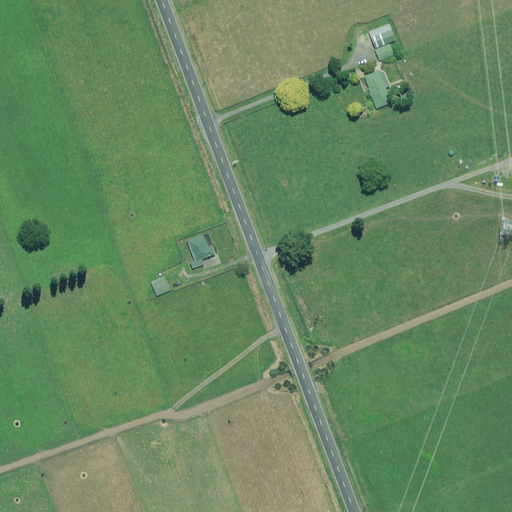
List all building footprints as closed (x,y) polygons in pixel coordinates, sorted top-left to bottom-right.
[(376,48),(391,42),(397,40),(391,23),(370,31),(376,48)] [(391,42),(376,48),(381,61),(396,55),(391,42)] [(391,86),(385,69),(365,76),(377,108),(394,102),(389,87),(391,86)] [(213,246),(209,248),(204,235),(188,241),(196,261),(192,262),(194,269),(205,264),(203,259),(216,254),(213,246)] [(171,290),(166,277),(152,283),(158,296),(171,290)]
